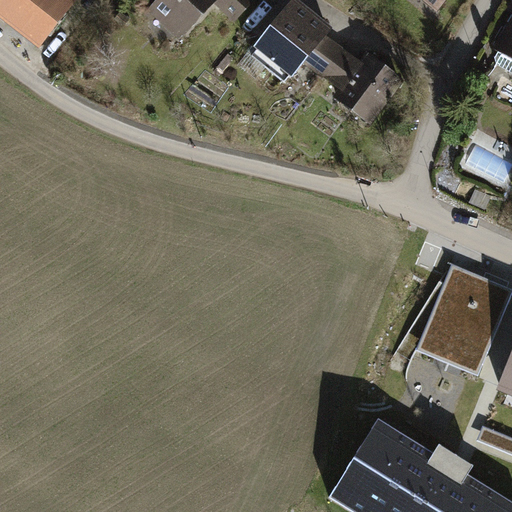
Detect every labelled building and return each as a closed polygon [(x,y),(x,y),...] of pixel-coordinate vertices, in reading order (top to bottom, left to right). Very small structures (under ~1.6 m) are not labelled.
[(57,0),(0,0),(0,3),(43,37),(66,7),(57,0)] [(163,0),(154,10),(181,36),(214,0),(163,0)] [(223,0),(219,4),(234,18),(250,0),(223,0)] [(446,11),(438,4),(432,0),(430,0),(419,14),(434,26),(446,11)] [(319,39),(288,14),(258,51),(270,61),(266,66),(284,82),(303,58),(319,39)] [(511,28),(496,57),(497,65),(511,73),(511,28)] [(319,39),(303,58),(324,74),(341,52),(320,37),(319,39)] [(341,52),(324,74),(344,89),(361,67),(341,52)] [(344,89),(338,97),(355,110),(358,107),(373,118),(400,82),(368,58),(361,67),(344,89)] [(481,350),(504,294),(467,279),(464,286),(459,283),(430,329),(481,350)] [(508,511),(511,507),(511,502),(387,425),(338,503),(352,511),(508,511)]
